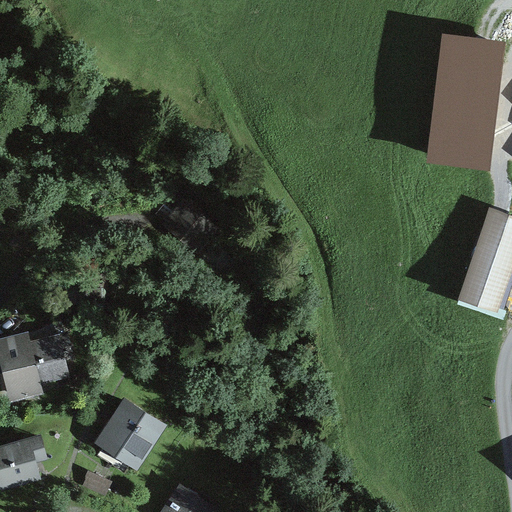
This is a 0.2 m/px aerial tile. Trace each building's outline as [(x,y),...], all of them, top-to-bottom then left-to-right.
[(448,40),(434,157),(486,163),(501,46),(448,40)] [(187,196),(167,219),(198,246),(218,223),(187,196)] [(511,212),(493,207),(465,290),(496,301),(511,253),(511,212)] [(0,335),(0,339),(13,396),(62,385),(48,324),(0,335)] [(127,396),(102,438),(142,462),(167,420),(127,396)] [(41,434),(0,445),(0,455),(7,481),(51,469),(41,434)] [(180,478),(159,511),(160,511),(212,511),(219,502),(180,478)]
